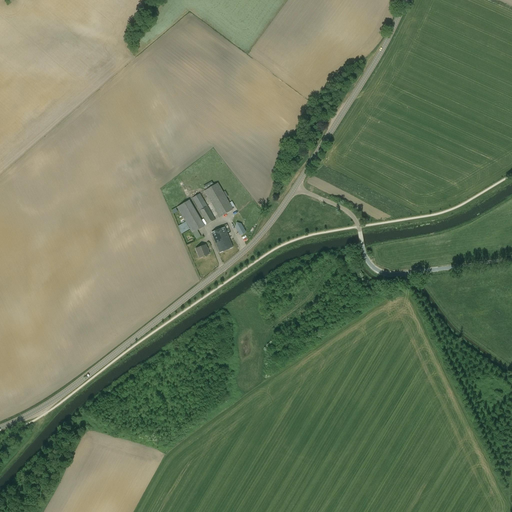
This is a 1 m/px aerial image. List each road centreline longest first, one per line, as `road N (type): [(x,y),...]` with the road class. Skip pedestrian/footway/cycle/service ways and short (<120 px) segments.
road 1 (tertiary): [(0,427),(44,406),(235,258),(294,188)]
road 2 (tertiary): [(294,188),(406,0)]
road 3 (unclassified): [(362,247),(371,266),(394,275),(511,257)]
